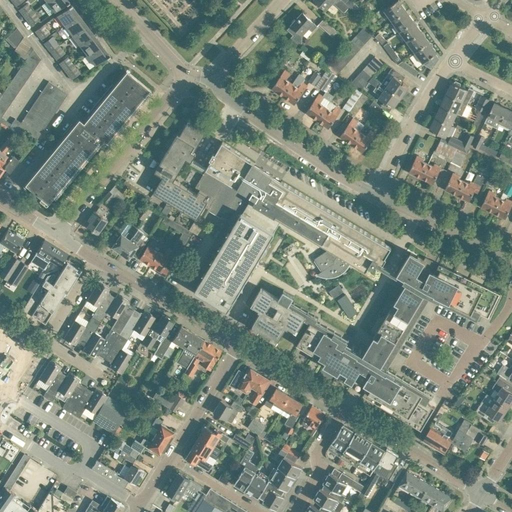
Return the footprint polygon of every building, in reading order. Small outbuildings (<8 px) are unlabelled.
[(66,3),(69,1),(68,0),(68,1),(67,0),(48,0),(46,1),(54,12),(66,3)] [(347,0),(345,2),(342,0),(315,0),(326,9),(333,1),(336,4),(335,4),(344,12),(349,6),(359,15),(364,11),(352,0),(347,0)] [(392,20),(406,10),(399,0),(397,0),(391,5),(388,0),(382,7),(392,20)] [(25,18),(33,11),(27,3),(18,9),(25,18)] [(64,25),(78,14),(71,5),(71,4),(71,3),(68,5),(69,7),(57,15),(64,25)] [(400,31),(414,20),(406,10),(392,20),(400,31)] [(25,18),(31,26),(39,19),(33,11),(25,18)] [(301,46),(302,35),(309,28),(313,31),(317,26),(302,12),(287,29),(293,34),(290,37),(301,46)] [(72,35),(86,24),(78,14),(64,25),(72,35)] [(324,18),(319,24),(332,36),(337,30),(324,18)] [(407,42),(422,31),(414,20),(400,31),(407,42)] [(79,45),(93,34),(86,24),(72,35),(79,45)] [(35,31),(41,40),(50,33),(43,25),(35,31)] [(368,39),(373,34),(364,26),(360,31),(368,39)] [(12,31),(6,36),(16,47),(24,37),(16,27),(12,31)] [(365,43),(368,39),(360,31),(356,35),(365,43)] [(415,52),(430,42),(422,31),(407,42),(415,52)] [(375,37),(382,44),(386,39),(379,32),(375,37)] [(87,55),(101,44),(93,34),(79,45),(87,55)] [(360,48),(365,43),(356,35),(352,40),(360,48)] [(50,51),(59,45),(52,36),(44,43),(50,51)] [(16,47),(15,48),(18,50),(28,57),(33,49),(24,37),(16,47)] [(356,53),(360,48),(352,40),(348,45),(356,53)] [(390,54),(395,51),(388,42),(384,45),(390,54)] [(430,42),(415,52),(423,63),(430,58),(432,59),(436,56),(436,53),(437,52),(430,42)] [(107,57),(109,55),(109,54),(108,54),(101,44),(87,55),(95,65),(106,56),(107,57)] [(50,51),(56,60),(65,53),(59,45),(50,51)] [(352,57),(356,53),(348,45),(344,49),(352,57)] [(33,49),(28,57),(37,63),(41,58),(33,49)] [(348,62),(352,57),(344,49),(339,54),(348,62)] [(390,54),(396,63),(401,60),(395,51),(390,54)] [(344,66),(348,62),(339,54),(336,58),(344,66)] [(65,71),(74,65),(67,56),(59,63),(65,71)] [(384,64),(383,64),(375,56),(371,61),(379,69),(384,64)] [(28,57),(26,60),(24,62),(34,68),(37,63),(28,57)] [(340,70),(344,66),(336,58),(332,62),(340,70)] [(419,71),(403,60),(398,64),(416,76),(419,71)] [(375,73),(379,69),(371,61),(367,65),(375,73)] [(34,68),(24,62),(21,66),(31,73),(34,68)] [(337,74),(340,70),(332,62),(328,66),(328,67),(337,74)] [(71,79),(80,73),(74,65),(65,71),(71,79)] [(371,78),(375,73),(367,65),(363,70),(371,78)] [(31,73),(21,66),(18,71),(27,78),(31,73)] [(337,74),(328,67),(327,69),(323,74),(316,85),(326,92),(338,76),(337,74)] [(286,79),(290,73),(285,69),(272,88),(283,96),(292,84),(286,79)] [(402,81),(405,76),(394,69),(391,74),(388,79),(385,77),(381,82),(401,96),(408,86),(409,86),(402,81)] [(367,82),(371,78),(363,70),(359,74),(367,82)] [(27,78),(18,71),(14,76),(24,83),(27,78)] [(321,76),(315,71),(308,81),(315,85),(321,76)] [(45,204),(46,204),(53,196),(55,198),(98,146),(103,150),(109,144),(108,143),(151,91),(128,72),(81,129),(78,127),(77,128),(75,127),(26,186),(47,202),(45,204)] [(363,86),(367,82),(359,74),(355,78),(363,86)] [(24,83),(14,76),(11,81),(21,88),(24,83)] [(359,91),(363,86),(355,78),(351,83),(350,84),(359,91)] [(11,81),(7,86),(18,93),(21,88),(11,81)] [(59,88),(49,81),(48,81),(45,86),(55,93),(59,88)] [(376,87),(373,91),(379,95),(377,96),(379,97),(385,101),(393,107),(394,108),(394,107),(393,107),(401,96),(381,82),(380,81),(376,87)] [(469,87),(468,89),(460,86),(460,83),(456,81),(454,82),(452,81),(446,93),(467,104),(470,99),(474,90),(469,87)] [(283,96),(295,104),(307,86),(302,82),(298,88),(292,84),(283,96)] [(350,84),(351,83),(350,82),(347,85),(353,90),(342,107),(348,111),(361,92),(359,91),(350,84)] [(18,93),(7,86),(4,91),(14,98),(18,93)] [(52,98),(55,93),(45,86),(42,91),(52,98)] [(59,88),(55,93),(52,98),(48,103),(45,108),(42,113),(38,118),(35,123),(32,127),(41,133),(67,94),(59,88)] [(14,98),(4,91),(2,94),(1,96),(11,103),(14,98)] [(48,103),(52,98),(42,91),(38,96),(48,103)] [(368,97),(361,92),(348,111),(354,115),(368,97)] [(462,115),(467,104),(446,93),(441,105),(457,113),(462,115)] [(325,97),(324,98),(319,94),(306,112),(317,120),(330,101),(325,97)] [(485,112),(491,100),(481,95),(475,107),(476,108),(485,112)] [(11,103),(1,96),(0,96),(0,102),(8,107),(11,103)] [(45,108),(48,103),(38,96),(35,101),(45,108)] [(373,100),(370,106),(378,111),(381,106),(373,100)] [(42,113),(45,108),(35,101),(32,106),(42,113)] [(342,110),(336,106),(336,105),(330,101),(317,120),(329,128),(342,110)] [(494,102),(487,116),(500,122),(506,108),(507,108),(506,107),(506,108),(495,103),(495,102),(494,102)] [(451,125),(457,113),(441,105),(435,117),(451,125)] [(38,118),(42,113),(32,106),(28,111),(38,118)] [(479,124),(485,112),(476,108),(475,110),(477,116),(474,121),(479,124)] [(511,128),(511,125),(511,110),(506,108),(500,122),(511,128)] [(1,117),(4,112),(0,109),(0,121),(9,127),(11,124),(1,117)] [(35,123),(38,118),(28,111),(25,116),(35,123)] [(32,127),(35,123),(25,116),(22,120),(32,127)] [(351,144),(363,127),(364,125),(358,121),(353,117),(340,136),(351,144)] [(446,137),(451,125),(435,117),(429,129),(446,137)] [(12,123),(37,139),(39,135),(15,118),(12,123)] [(194,152),(195,150),(206,131),(189,121),(180,135),(177,134),(155,171),(163,176),(154,192),(197,217),(198,218),(205,206),(208,200),(197,194),(174,180),(187,159),(191,161),(194,157),(196,154),(194,152)] [(475,133),(479,124),(474,121),(470,131),(475,133)] [(366,135),(361,132),(364,128),(363,127),(351,144),(363,152),(376,133),(370,129),(366,135)] [(485,136),(484,136),(479,133),(473,146),(479,148),(486,151),(488,146),(482,143),(485,136)] [(0,174),(4,169),(0,166),(0,165),(5,158),(1,156),(3,152),(16,138),(12,134),(0,148),(0,174)] [(429,135),(426,140),(436,145),(439,139),(429,135)] [(448,143),(457,148),(467,153),(468,153),(470,147),(468,147),(469,145),(453,137),(452,137),(452,138),(451,138),(451,139),(450,138),(448,143)] [(457,148),(448,143),(439,139),(436,145),(434,150),(432,153),(451,162),(457,148)] [(200,189),(197,194),(208,200),(205,206),(208,208),(208,209),(224,218),(234,224),(249,200),(281,219),(328,248),(326,250),(314,258),(323,270),(329,266),(334,275),(336,274),(338,274),(339,273),(341,272),(343,270),(345,268),(348,264),(350,261),(366,270),(369,265),(374,268),(378,261),(383,264),(387,258),(385,257),(391,247),(281,181),(281,182),(253,165),(254,164),(255,163),(223,141),(216,153),(214,152),(210,159),(211,160),(195,187),(200,189)] [(489,146),(486,151),(495,156),(498,151),(489,146)] [(460,166),(467,153),(457,148),(451,162),(460,166)] [(509,162),(511,157),(501,153),(499,158),(509,162)] [(11,171),(20,161),(20,160),(13,155),(5,167),(11,171)] [(421,178),(428,163),(423,161),(424,159),(417,155),(409,172),(421,178)] [(483,167),(481,172),(483,173),(489,175),(496,161),(496,160),(490,157),(486,166),(485,168),(483,167)] [(421,178),(434,183),(441,167),(434,164),(433,166),(428,163),(421,178)] [(457,195),(464,181),(459,178),(460,176),(453,173),(445,189),(457,195)] [(464,181),(457,195),(470,201),(474,190),(478,192),(485,177),(477,173),(473,182),(470,181),(469,183),(464,181)] [(494,181),(490,179),(488,178),(485,184),(491,187),(494,181)] [(126,180),(123,185),(148,202),(151,197),(126,180)] [(103,199),(108,203),(117,193),(124,199),(130,193),(117,182),(103,199)] [(493,212),(500,198),(495,196),(496,193),(489,190),(481,206),(493,212)] [(493,212),(506,218),(511,204),(511,200),(506,198),(505,201),(500,198),(493,212)] [(201,280),(195,290),(210,299),(209,301),(211,298),(217,301),(216,303),(228,310),(241,287),(243,288),(243,287),(242,287),(250,274),(251,275),(251,274),(250,273),(254,266),(251,264),(255,259),(259,261),(259,260),(258,260),(262,252),(259,251),(263,245),(267,247),(268,246),(266,245),(269,239),(270,239),(271,238),(270,237),(273,233),(274,233),(275,232),(274,231),(277,225),(281,219),(249,200),(234,224),(228,233),(231,235),(228,241),(225,240),(221,247),(220,246),(219,247),(223,249),(220,255),(217,253),(213,260),(212,260),(211,260),(215,263),(212,268),(209,267),(205,274),(204,273),(203,274),(206,275),(207,276),(204,282),(201,280)] [(144,220),(151,211),(153,209),(143,203),(135,214),(144,220)] [(102,214),(105,210),(100,206),(96,211),(95,210),(89,220),(91,222),(88,226),(98,234),(108,219),(102,214)] [(176,228),(179,223),(166,215),(163,220),(176,228)] [(179,223),(176,228),(189,236),(192,231),(179,223)] [(121,253),(139,228),(133,224),(125,235),(122,233),(113,247),(121,253)] [(146,242),(140,237),(145,231),(140,227),(139,228),(121,253),(123,254),(129,259),(132,255),(137,258),(142,249),(151,235),(146,242)] [(5,244),(16,252),(19,247),(18,247),(24,239),(22,238),(23,236),(16,232),(15,234),(7,229),(0,240),(0,256),(2,253),(0,251),(5,244)] [(151,265),(159,252),(154,248),(158,241),(152,238),(140,258),(151,265)] [(45,239),(31,261),(44,269),(50,260),(58,247),(45,239)] [(58,247),(50,260),(60,267),(68,254),(58,247)] [(159,252),(151,265),(162,272),(174,251),(168,248),(164,255),(159,252)] [(13,255),(3,271),(11,275),(12,273),(20,260),(13,255)] [(426,261),(418,256),(415,260),(408,256),(397,274),(405,279),(405,278),(426,290),(434,294),(434,295),(442,299),(442,298),(449,301),(449,302),(457,306),(457,305),(464,309),(463,310),(476,316),(478,310),(481,312),(481,313),(489,317),(498,297),(497,297),(490,293),(492,289),(487,287),(487,286),(484,285),(484,286),(482,289),(475,286),(477,282),(472,279),(469,278),(467,282),(460,279),(462,275),(457,272),(454,270),(454,271),(452,275),(445,272),(447,267),(442,265),(443,265),(439,263),(435,272),(434,271),(430,270),(429,270),(427,269),(427,268),(423,266),(426,261)] [(11,275),(8,280),(15,285),(28,265),(20,260),(11,275)] [(48,288),(31,315),(45,324),(62,296),(64,292),(66,293),(81,269),(80,269),(78,272),(76,270),(77,268),(67,262),(53,284),(50,282),(55,275),(53,273),(47,275),(45,279),(42,284),(48,288)] [(39,283),(33,279),(26,290),(32,294),(39,283)] [(84,305),(95,312),(92,316),(100,321),(106,312),(115,297),(107,293),(109,289),(104,285),(103,284),(102,284),(98,282),(84,305)] [(391,307),(378,330),(383,334),(380,339),(374,336),(363,354),(384,367),(389,358),(388,358),(400,339),(400,340),(410,323),(410,322),(421,304),(422,304),(427,296),(406,283),(395,302),(400,305),(397,311),(391,307)] [(309,295),(324,304),(330,295),(315,285),(309,295)] [(307,315),(279,298),(261,287),(253,301),(261,305),(259,310),(261,311),(253,323),(260,328),(259,328),(271,336),(272,335),(279,339),(286,326),(288,327),(291,323),(299,328),(307,315)] [(119,333),(134,310),(126,304),(129,301),(123,297),(122,296),(121,296),(117,294),(115,297),(106,312),(117,318),(111,328),(119,333)] [(30,297),(21,313),(25,315),(35,300),(30,297)] [(119,333),(128,339),(134,329),(144,335),(156,317),(151,315),(152,314),(150,313),(150,314),(144,310),(142,314),(134,310),(119,333)] [(165,335),(169,328),(173,321),(162,314),(157,322),(155,321),(142,343),(150,348),(156,338),(161,341),(164,337),(165,336),(165,335)] [(315,315),(310,322),(297,344),(305,348),(308,344),(321,352),(319,357),(326,361),(323,365),(331,370),(334,365),(347,374),(345,378),(352,382),(353,383),(355,378),(368,386),(363,395),(371,399),(374,395),(380,399),(377,403),(385,408),(388,403),(394,407),(392,412),(400,416),(402,412),(409,416),(406,420),(414,425),(416,421),(424,425),(435,407),(427,402),(427,403),(424,401),(427,396),(415,389),(415,390),(408,386),(409,386),(401,381),(401,382),(394,378),(395,377),(387,372),(386,373),(358,356),(359,355),(344,347),(344,348),(337,344),(340,339),(332,335),(333,334),(318,326),(315,325),(319,318),(315,315)] [(94,331),(100,321),(92,316),(86,326),(75,320),(63,338),(68,340),(67,341),(69,342),(69,341),(75,345),(77,341),(85,346),(94,331)] [(184,347),(193,332),(181,325),(172,340),(171,340),(170,342),(171,342),(163,354),(169,357),(174,348),(173,348),(176,342),(184,347)] [(104,358),(119,333),(111,328),(104,338),(94,331),(85,346),(83,349),(87,352),(86,353),(88,354),(88,353),(94,357),(96,353),(104,358)] [(185,348),(177,361),(187,367),(186,368),(195,354),(204,339),(193,332),(184,347),(185,348)] [(132,356),(132,355),(121,349),(128,339),(119,333),(104,358),(112,363),(110,366),(115,370),(116,371),(117,371),(121,373),(132,356)] [(161,341),(154,354),(161,358),(163,354),(171,342),(170,342),(164,337),(161,341)] [(218,356),(221,350),(204,339),(195,354),(186,368),(185,372),(192,376),(198,365),(197,365),(201,359),(203,360),(201,364),(209,369),(214,362),(215,361),(216,361),(218,357),(218,356)] [(54,363),(50,360),(39,378),(49,385),(43,395),(52,400),(58,390),(66,376),(59,371),(61,367),(56,364),(56,363),(54,362),(54,363)] [(503,364),(497,373),(505,378),(509,373),(511,375),(511,364),(510,368),(507,366),(503,364)] [(252,387),(260,373),(250,367),(246,374),(239,370),(230,385),(238,389),(239,387),(249,393),(252,387)] [(462,381),(469,386),(478,372),(471,368),(462,381)] [(71,412),(86,388),(78,383),(80,379),(75,375),(73,374),(69,372),(66,376),(58,390),(68,397),(62,407),(71,412)] [(263,393),(271,380),(260,373),(252,387),(257,390),(250,400),(256,404),(263,393)] [(511,400),(511,392),(509,391),(511,386),(511,384),(499,377),(492,387),(499,392),(495,398),(494,399),(508,408),(511,400)] [(280,413),(290,395),(277,387),(272,396),(270,395),(264,404),(271,408),(280,413)] [(85,407),(96,414),(103,403),(107,396),(103,393),(103,392),(102,391),(101,392),(96,389),(93,392),(86,388),(71,412),(79,417),(85,407)] [(494,399),(495,398),(487,393),(476,411),(490,420),(493,415),(500,420),(508,408),(494,399)] [(181,405),(185,399),(176,394),(172,400),(181,405)] [(292,427),(300,413),(298,412),(303,403),(290,395),(280,413),(288,417),(285,423),(289,426),(289,425),(292,427)] [(159,412),(162,407),(150,399),(147,403),(153,407),(152,407),(159,412)] [(176,412),(181,405),(172,400),(168,407),(176,412)] [(236,415),(239,410),(241,412),(244,406),(234,400),(231,405),(222,400),(214,412),(226,419),(231,422),(235,415),(236,415)] [(103,403),(96,414),(93,420),(114,433),(124,416),(117,411),(110,407),(103,403)] [(254,417),(259,408),(253,404),(247,413),(254,417)] [(316,427),(325,412),(313,405),(301,423),(307,427),(309,423),(316,427)] [(154,435),(167,443),(174,432),(166,427),(167,426),(161,423),(162,421),(156,417),(152,424),(151,424),(158,428),(154,435)] [(254,417),(248,427),(261,435),(267,425),(254,417)] [(467,434),(472,424),(464,419),(458,429),(467,434)] [(371,475),(386,450),(372,441),(373,441),(356,430),(355,431),(343,423),(328,449),(371,475)] [(451,441),(452,441),(466,450),(473,438),(483,444),(488,436),(478,430),(479,428),(472,424),(467,434),(458,429),(453,438),(451,441)] [(230,437),(215,428),(214,430),(206,425),(199,436),(215,446),(220,438),(227,442),(230,437)] [(294,428),(292,427),(289,425),(289,426),(285,431),(286,431),(283,436),(287,439),(290,434),(291,435),(294,428)] [(453,438),(432,425),(423,440),(444,453),(452,441),(451,441),(453,438)] [(236,432),(232,438),(241,443),(240,445),(248,449),(249,448),(252,442),(245,438),(244,437),(236,432)] [(268,432),(265,438),(270,441),(274,435),(268,432)] [(125,443),(121,449),(125,451),(135,457),(138,451),(140,453),(144,446),(152,451),(152,450),(160,454),(167,443),(154,435),(149,442),(144,438),(141,443),(135,439),(130,446),(125,443)] [(199,436),(192,447),(193,447),(202,453),(200,455),(214,463),(222,450),(215,446),(199,436)] [(0,479),(5,472),(20,448),(3,437),(0,441),(0,479)] [(97,460),(92,468),(124,488),(129,480),(135,484),(140,475),(141,476),(144,472),(143,471),(144,469),(133,462),(136,457),(135,457),(125,451),(121,449),(108,441),(105,446),(109,448),(115,451),(119,454),(117,459),(116,459),(124,464),(129,467),(124,476),(118,473),(97,460)] [(302,453),(286,442),(282,448),(288,452),(297,458),(298,458),(302,453)] [(193,447),(187,457),(197,463),(209,471),(214,463),(200,455),(202,453),(193,447)] [(365,485),(362,491),(366,493),(365,494),(368,496),(376,483),(375,483),(379,475),(381,473),(395,481),(401,470),(403,468),(397,464),(398,463),(395,461),(399,455),(387,448),(386,450),(371,475),(365,485)] [(482,449),(478,455),(485,460),(489,453),(482,449)] [(300,471),(302,467),(295,462),(297,458),(288,452),(285,456),(284,456),(278,466),(296,477),(297,476),(298,477),(301,472),(300,471)] [(24,453),(5,482),(11,486),(30,457),(24,453)] [(259,467),(243,458),(233,473),(238,477),(234,483),(245,489),(255,472),(256,472),(259,467)] [(296,477),(278,466),(278,467),(271,480),(269,479),(268,480),(256,472),(255,472),(245,489),(245,490),(245,489),(259,497),(260,496),(264,499),(263,501),(277,509),(285,496),(282,494),(285,489),(287,490),(295,477),(296,477)] [(407,470),(399,484),(410,491),(419,476),(407,470)] [(201,490),(202,490),(204,487),(201,485),(194,481),(179,472),(167,491),(171,494),(169,498),(175,501),(177,497),(179,499),(188,485),(198,491),(199,492),(201,490)] [(352,486),(356,480),(342,472),(339,477),(330,472),(327,476),(325,475),(323,480),(324,481),(323,482),(332,488),(341,494),(342,493),(347,483),(352,486)] [(222,473),(218,479),(226,484),(230,478),(222,473)] [(419,476),(410,491),(422,497),(430,483),(419,476)] [(365,485),(356,480),(352,486),(361,492),(362,491),(365,485)] [(430,483),(422,497),(433,504),(441,489),(430,483)] [(0,492),(0,511),(35,511),(38,509),(32,505),(29,503),(29,504),(26,507),(11,496),(14,493),(10,489),(5,486),(0,492)] [(38,509),(35,511),(64,511),(70,503),(70,502),(73,498),(62,492),(59,496),(53,492),(55,488),(52,486),(50,490),(41,503),(38,509)] [(209,501),(216,491),(210,487),(204,498),(209,501)] [(341,494),(332,488),(329,493),(320,488),(314,498),(323,504),(332,509),(336,511),(339,511),(345,503),(343,501),(346,496),(342,493),(341,494)] [(441,489),(433,504),(436,506),(441,509),(443,510),(444,510),(452,496),(441,489)] [(190,505),(188,509),(191,511),(194,511),(196,509),(206,493),(202,490),(201,490),(199,492),(190,505)] [(214,504),(221,494),(216,491),(209,501),(214,504)] [(219,507),(226,497),(221,494),(214,504),(219,507)] [(101,506),(99,510),(102,511),(101,511),(119,511),(124,505),(111,497),(107,495),(106,496),(102,504),(100,506),(101,506)] [(225,510),(231,500),(226,497),(219,507),(225,510)] [(401,506),(404,502),(396,497),(393,501),(401,506)] [(226,511),(227,511),(225,510),(219,507),(214,504),(209,501),(204,498),(194,511),(226,511)] [(97,511),(101,506),(91,500),(83,511),(97,511)] [(227,511),(230,511),(236,503),(231,500),(225,510),(227,511)] [(404,502),(401,506),(410,511),(412,507),(404,502)] [(237,511),(241,507),(236,503),(230,511),(237,511)] [(332,509),(323,504),(319,509),(310,503),(305,511),(336,511),(332,509)]
